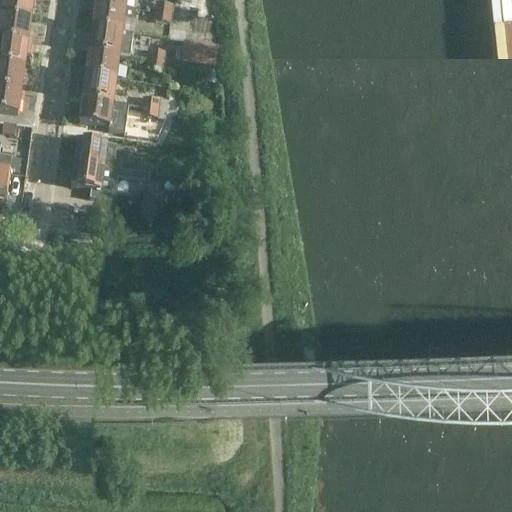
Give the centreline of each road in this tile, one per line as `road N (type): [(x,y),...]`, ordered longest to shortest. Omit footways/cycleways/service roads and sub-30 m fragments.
road 1 (primary): [(207,384),(511,372)]
road 2 (residential): [(62,0),(39,207),(30,226),(0,233)]
road 3 (primary): [(207,384),(0,382)]
